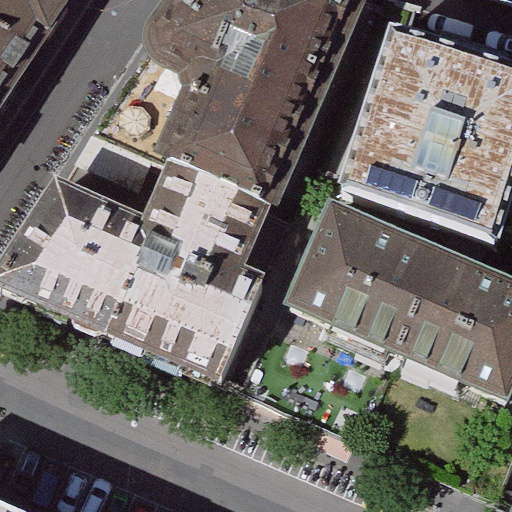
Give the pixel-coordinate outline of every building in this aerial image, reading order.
[(0,0),(0,124),(74,9),(71,0),(0,0)] [(191,0),(110,129),(181,161),(272,204),(358,1),(356,0),(191,0)] [(511,79),(473,67),(394,40),(343,194),(496,245),(511,198),(511,79)] [(238,281),(272,204),(181,161),(147,235),(104,345),(223,397),(268,292),(238,281)] [(0,297),(0,298),(104,345),(147,235),(63,198),(0,297)] [(249,404),(361,449),(443,268),(332,220),(249,404)] [(511,428),(511,295),(443,268),(361,449),(481,499),(511,428)]
